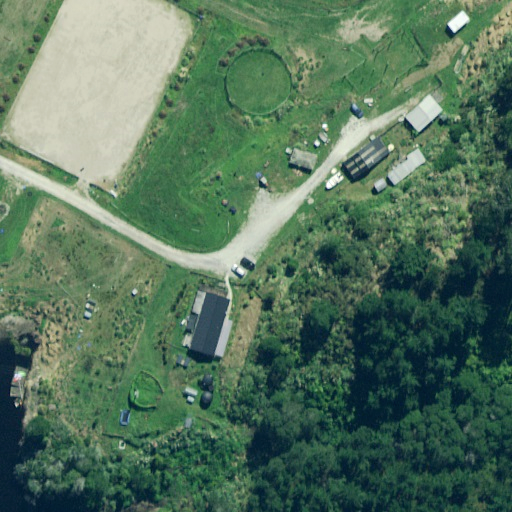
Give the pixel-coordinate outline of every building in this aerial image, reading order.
[(444,111),(431,97),(407,119),(420,133),(444,111)] [(356,178),(391,154),(379,136),(344,160),(356,178)] [(319,158),(295,149),(290,164),(314,172),(319,158)] [(430,164),(420,150),(407,158),(410,161),(389,176),(397,187),(430,164)] [(231,302),(207,294),(190,350),(214,357),(231,302)]
